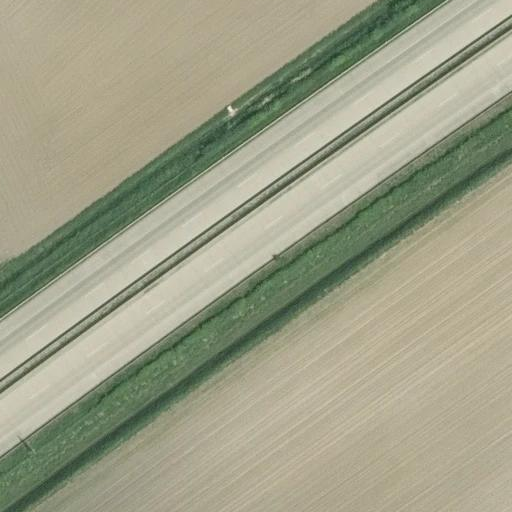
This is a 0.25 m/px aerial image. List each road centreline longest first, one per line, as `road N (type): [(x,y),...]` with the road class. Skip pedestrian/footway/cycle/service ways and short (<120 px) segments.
road 1 (motorway): [(0,419),(511,59)]
road 2 (motorway): [(492,0),(0,349)]
